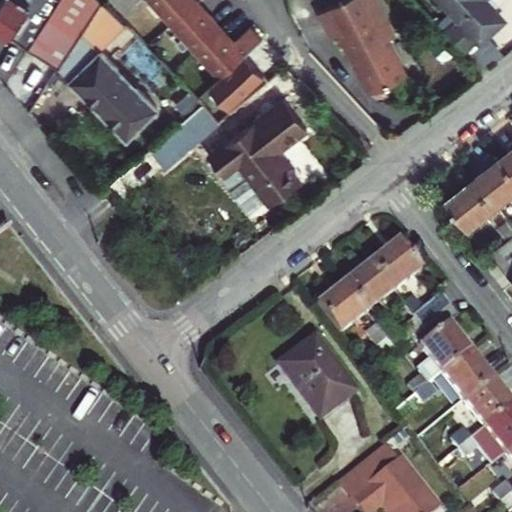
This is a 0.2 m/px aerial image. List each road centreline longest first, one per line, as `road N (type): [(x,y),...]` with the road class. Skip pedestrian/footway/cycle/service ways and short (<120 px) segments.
road 1 (residential): [(152,357),(390,175)]
road 2 (residential): [(152,357),(0,165)]
road 3 (residential): [(390,175),(511,333)]
road 4 (residential): [(273,511),(152,357)]
road 5 (residential): [(390,175),(511,82)]
